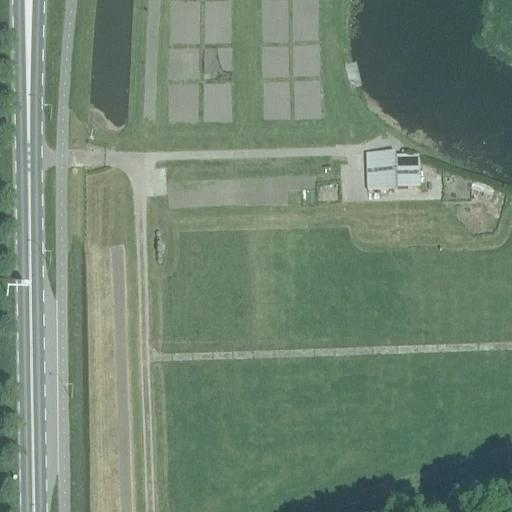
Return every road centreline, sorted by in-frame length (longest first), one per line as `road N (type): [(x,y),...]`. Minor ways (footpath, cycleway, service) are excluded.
road 1 (track): [(511,344),(147,357),(150,511)]
road 2 (secondary): [(35,511),(27,142)]
road 3 (track): [(135,156),(357,146)]
road 4 (track): [(147,357),(135,156)]
road 5 (secondary): [(27,142),(38,0)]
road 6 (secondary): [(18,0),(27,142)]
